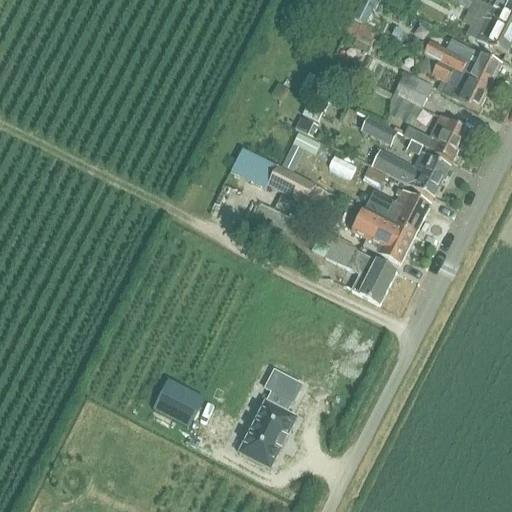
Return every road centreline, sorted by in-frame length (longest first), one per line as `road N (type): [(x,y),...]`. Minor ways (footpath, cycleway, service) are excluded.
road 1 (track): [(413,335),(0,127)]
road 2 (residential): [(325,511),(511,142)]
